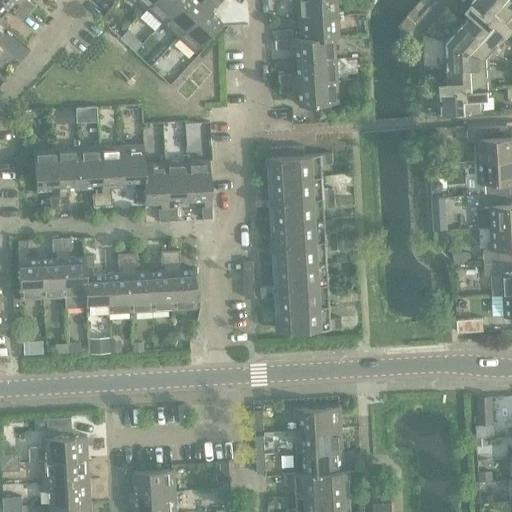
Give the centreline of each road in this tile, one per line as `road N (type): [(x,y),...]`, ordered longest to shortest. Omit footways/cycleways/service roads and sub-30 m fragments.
road 1 (residential): [(217,379),(216,260),(236,222),(235,138),(259,113),(258,0)]
road 2 (tertiary): [(217,379),(511,367)]
road 3 (tertiary): [(0,390),(217,379)]
road 4 (residential): [(115,439),(222,433),(217,379)]
road 5 (residential): [(84,0),(0,109)]
